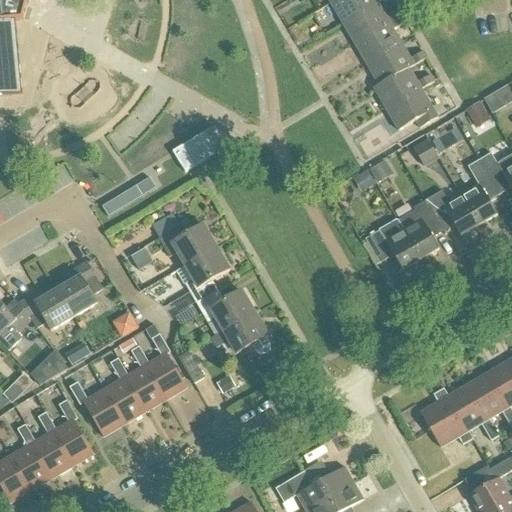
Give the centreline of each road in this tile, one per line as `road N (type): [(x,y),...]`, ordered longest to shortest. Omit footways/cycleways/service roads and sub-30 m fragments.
road 1 (residential): [(113,511),(348,378)]
road 2 (residential): [(139,315),(77,214),(58,206),(0,239)]
road 3 (residential): [(348,378),(511,284)]
road 4 (residential): [(424,511),(348,378)]
